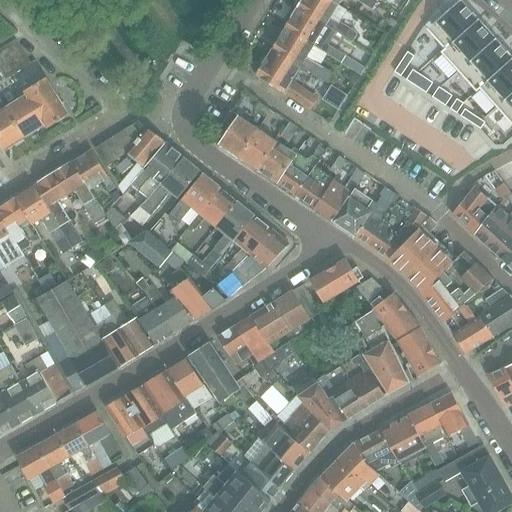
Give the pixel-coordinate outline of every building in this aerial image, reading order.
[(332,17),(339,5),(330,0),(302,0),(298,8),(326,26),(352,43),(358,34),(332,17)] [(330,0),(339,5),(342,0),(356,0),(373,10),(378,2),(375,0),(330,0)] [(428,29),(428,30),(445,49),(478,20),(460,0),(444,15),(428,29)] [(345,57),(333,49),(318,40),(326,26),(298,8),(285,28),(314,46),(327,55),(341,63),(345,57)] [(445,49),(441,52),(459,72),(496,39),(478,20),(445,49)] [(301,67),(327,84),(333,74),(320,66),(327,55),(314,46),(285,28),(272,49),(301,67)] [(0,50),(0,63),(1,65),(0,65),(0,70),(6,80),(32,64),(17,39),(0,50)] [(511,57),(496,39),(459,72),(477,92),(480,89),(480,88),(511,58),(511,57)] [(256,75),(311,110),(318,98),(292,82),(301,67),(272,49),(257,75),(256,74),(256,75)] [(408,52),(402,62),(408,66),(415,56),(408,52)] [(345,57),(341,63),(350,69),(356,59),(348,53),(345,57)] [(511,58),(480,88),(480,89),(497,107),(511,93),(511,58)] [(402,62),(395,72),(402,76),(408,66),(402,62)] [(413,70),(407,80),(413,84),(420,74),(413,70)] [(420,74),(413,84),(420,89),(427,79),(420,74)] [(27,95),(7,108),(25,137),(46,124),(48,128),(69,115),(63,105),(63,104),(57,95),(57,96),(46,78),(25,91),(27,95)] [(427,79),(420,89),(427,93),(433,83),(427,79)] [(339,110),(348,96),(332,86),(323,100),(339,110)] [(439,87),(433,97),(439,102),(446,92),(439,87)] [(446,92),(439,102),(446,106),(453,96),(446,92)] [(511,93),(497,107),(511,124),(511,93)] [(457,99),(451,109),(457,114),(464,104),(457,99)] [(267,117),(271,111),(259,102),(255,109),(267,117)] [(0,144),(4,151),(25,137),(7,108),(0,112),(0,144)] [(465,109),(461,116),(471,123),(475,116),(465,109)] [(220,144),(240,157),(258,130),(231,112),(218,132),(220,144)] [(290,122),(277,114),(276,113),(272,121),(285,130),(290,122)] [(475,116),(471,123),(481,129),(485,123),(475,116)] [(374,139),(385,123),(377,117),(366,134),(374,139)] [(131,185),(133,183),(167,143),(139,121),(95,148),(107,167),(125,156),(127,153),(141,164),(132,174),(131,173),(125,180),(120,187),(124,194),(131,185)] [(290,122),(285,130),(280,137),(289,143),(298,128),(290,122)] [(277,142),(258,130),(240,157),(258,170),(277,142)] [(299,152),(294,148),(293,148),(291,152),(277,142),(258,170),(278,183),(296,155),(297,155),(297,154),(299,152)] [(167,143),(133,183),(139,188),(145,192),(151,197),(162,184),(184,158),(167,143)] [(325,152),(320,146),(319,145),(313,157),(307,161),(297,154),(297,155),(296,155),(278,183),(296,195),(315,166),(316,167),(319,160),(325,152)] [(92,150),(73,162),(90,190),(103,181),(110,192),(115,188),(92,150)] [(340,157),(332,169),(338,174),(346,162),(340,157)] [(150,198),(143,205),(153,214),(168,195),(166,193),(168,190),(179,198),(200,172),(201,172),(184,158),(162,184),(151,197),(150,198)] [(100,205),(90,190),(73,162),(54,174),(67,195),(76,190),(84,205),(83,205),(95,224),(107,217),(105,215),(100,205)] [(296,195),(315,208),(334,180),(316,167),(315,166),(296,195)] [(359,184),(358,184),(365,174),(357,169),(352,178),(351,178),(344,189),(333,182),(335,180),(334,180),(315,208),(334,221),(355,189),(356,189),(359,184)] [(58,201),(67,195),(54,174),(35,186),(60,227),(73,248),(83,242),(58,201)] [(179,224),(182,220),(190,226),(221,188),(203,174),(169,216),(179,224)] [(504,201),(505,199),(511,192),(504,183),(498,188),(497,192),(504,201)] [(64,254),(73,248),(60,227),(35,186),(16,198),(29,219),(32,225),(42,219),(50,233),(51,233),(64,254)] [(467,198),(466,198),(453,215),(474,236),(489,218),(497,207),(475,187),(467,198)] [(221,188),(190,226),(196,230),(206,218),(217,227),(238,202),(221,188)] [(394,204),(382,196),(377,204),(373,201),(356,189),(355,189),(334,221),(356,236),(368,217),(380,226),(394,204)] [(100,205),(105,215),(121,197),(117,191),(110,196),(111,197),(100,205)] [(16,198),(0,208),(0,214),(22,252),(32,246),(19,225),(29,219),(16,198)] [(255,216),(238,202),(217,227),(225,234),(213,250),(221,257),(234,241),(255,216)] [(427,216),(416,209),(412,215),(394,204),(380,226),(368,217),(356,236),(390,259),(409,239),(430,218),(427,216)] [(489,218),(474,236),(475,236),(476,236),(487,246),(510,218),(509,217),(497,207),(489,218)] [(511,212),(509,217),(510,218),(487,246),(499,256),(499,257),(511,241),(511,219),(511,218),(511,212)] [(25,256),(22,252),(0,214),(0,257),(6,268),(7,267),(6,266),(23,256),(24,257),(25,256)] [(223,270),(228,276),(251,254),(272,230),(255,216),(234,241),(243,248),(232,260),(233,261),(223,270)] [(430,218),(409,239),(443,272),(443,273),(453,263),(438,247),(427,236),(438,225),(430,218)] [(161,219),(149,233),(158,240),(170,227),(161,219)] [(287,242),(272,230),(251,254),(228,276),(217,285),(229,299),(267,268),(288,247),(287,242)] [(158,240),(149,233),(147,231),(130,242),(146,256),(159,241),(158,240)] [(409,239),(390,259),(423,292),(443,272),(409,239)] [(172,252),(159,241),(146,256),(160,267),(172,252)] [(511,241),(499,257),(499,256),(498,257),(511,269),(511,241)] [(187,263),(193,256),(181,246),(174,253),(187,263)] [(194,255),(193,256),(187,263),(204,277),(211,269),(194,255)] [(311,281),(324,303),(359,281),(346,259),(311,281)] [(492,279),(477,265),(461,279),(471,288),(476,293),(492,279)] [(225,301),(225,300),(224,300),(213,290),(205,297),(190,279),(180,269),(173,274),(180,285),(171,292),(176,298),(195,320),(225,301)] [(423,292),(422,293),(444,323),(454,314),(459,310),(458,308),(460,306),(463,304),(476,293),(471,288),(464,295),(459,289),(451,295),(446,288),(453,283),(443,273),(443,272),(423,292)] [(176,298),(167,303),(153,284),(150,287),(143,278),(137,283),(144,291),(148,297),(149,297),(175,332),(195,320),(176,298)] [(370,304),(383,289),(372,278),(357,287),(370,304)] [(37,299),(56,332),(87,385),(119,367),(95,327),(68,281),(37,299)] [(0,286),(0,298),(9,293),(4,285),(0,286)] [(274,352),(270,344),(320,313),(314,301),(304,285),(294,291),(293,291),(252,316),(269,344),(274,352)] [(480,318),(493,337),(511,323),(511,298),(503,289),(486,301),(492,309),(480,317),(481,318),(480,318)] [(394,293),(391,296),(374,309),(375,310),(373,311),(382,324),(383,327),(386,325),(399,342),(400,343),(421,329),(421,328),(394,293)] [(15,295),(2,302),(9,315),(22,307),(15,295)] [(156,344),(175,332),(149,297),(148,297),(131,309),(138,318),(156,344)] [(24,305),(30,318),(43,312),(37,299),(24,305)] [(105,305),(112,316),(138,356),(156,344),(138,318),(125,326),(123,322),(127,320),(114,300),(105,305)] [(454,314),(444,323),(453,334),(465,354),(471,351),(474,349),(477,347),(493,337),(480,318),(479,317),(476,319),(467,306),(465,307),(463,304),(460,306),(470,320),(462,325),(454,314)] [(382,324),(373,311),(348,328),(353,336),(362,331),(373,349),(364,354),(388,393),(410,382),(390,340),(383,327),(382,324)] [(119,367),(138,356),(112,316),(95,327),(119,367)] [(252,316),(236,326),(258,363),(265,359),(271,369),(296,351),(290,342),(274,352),(269,344),(252,316)] [(325,320),(315,327),(319,333),(329,326),(325,320)] [(236,326),(218,338),(230,355),(237,351),(243,361),(250,357),(254,365),(258,363),(236,326)] [(441,364),(421,329),(400,343),(405,352),(402,354),(413,380),(441,364)] [(45,338),(51,349),(76,392),(87,385),(56,332),(45,338)] [(240,389),(210,343),(190,356),(220,402),(240,389)] [(29,370),(18,377),(21,383),(38,414),(58,402),(72,394),(55,365),(48,353),(46,349),(24,362),(29,370)] [(366,407),(385,395),(360,355),(351,361),(355,367),(359,364),(364,372),(350,381),(366,407)] [(211,396),(187,358),(168,370),(187,399),(186,400),(189,405),(190,404),(193,402),(196,406),(211,396)] [(265,359),(258,363),(254,366),(261,377),(271,369),(265,359)] [(19,425),(38,414),(21,383),(10,365),(0,370),(0,394),(0,395),(2,394),(19,425)] [(501,398),(507,408),(511,404),(511,382),(504,368),(488,375),(501,398)] [(172,430),(186,422),(197,414),(190,404),(189,405),(186,400),(187,399),(168,370),(143,386),(172,430)] [(325,376),(318,381),(318,382),(348,419),(366,407),(350,381),(334,391),(325,376)] [(315,377),(295,391),(299,395),(305,402),(305,403),(313,410),(330,431),(331,430),(348,419),(318,382),(318,381),(315,377)] [(172,432),(173,431),(172,430),(143,386),(106,407),(127,439),(143,429),(154,446),(160,447),(175,437),(172,432)] [(478,442),(473,432),(452,393),(431,404),(447,436),(447,437),(460,430),(469,448),(478,442)] [(0,435),(19,425),(2,394),(0,395),(0,394),(0,435)] [(310,453),(330,431),(313,410),(305,403),(305,402),(299,395),(296,397),(303,404),(285,424),(281,420),(278,423),(310,453)] [(431,404),(409,415),(425,447),(436,467),(444,462),(433,443),(447,436),(431,404)] [(98,412),(77,424),(103,470),(114,463),(107,451),(106,452),(99,441),(110,434),(98,412)] [(233,423),(228,415),(213,426),(219,433),(233,423)] [(382,430),(400,464),(401,463),(400,461),(425,447),(409,415),(382,430)] [(310,453),(278,423),(278,424),(279,425),(263,443),(258,438),(257,439),(258,440),(266,446),(294,472),(310,453)] [(92,476),(103,470),(77,424),(57,435),(70,457),(80,451),(87,462),(85,463),(92,476)] [(382,430),(354,444),(367,464),(376,472),(390,465),(392,468),(400,464),(382,430)] [(57,435),(37,446),(63,492),(64,492),(74,486),(67,473),(66,474),(60,463),(70,457),(57,435)] [(220,456),(232,443),(223,435),(211,448),(220,456)] [(272,500),(283,486),(294,472),(266,446),(258,440),(245,456),(252,462),(240,475),(272,500)] [(380,475),(376,472),(367,464),(354,444),(335,463),(350,478),(357,471),(371,485),(380,475)] [(484,445),(481,447),(438,471),(445,482),(462,472),(462,471),(490,456),(484,445)] [(55,503),(64,498),(66,496),(64,492),(63,492),(37,446),(17,458),(29,480),(41,474),(47,485),(45,486),(55,503)] [(184,449),(166,460),(171,469),(189,457),(184,449)] [(511,494),(490,456),(462,471),(462,472),(470,486),(463,491),(472,506),(479,502),(484,511),(495,511),(511,503),(511,494)] [(335,463),(321,478),(348,502),(361,489),(364,492),(371,485),(357,471),(350,478),(335,463)] [(127,479),(123,475),(117,467),(106,474),(115,486),(127,479)] [(153,492),(145,481),(136,467),(123,475),(127,479),(139,493),(135,497),(149,511),(163,511),(167,509),(152,493),(153,492)] [(261,511),(272,500),(240,475),(237,473),(226,485),(233,491),(258,511),(261,511)] [(420,494),(437,483),(431,474),(414,485),(420,494)] [(350,511),(354,507),(348,502),(321,478),(311,488),(300,502),(312,511),(342,511),(345,509),(349,511),(350,511)] [(92,481),(66,496),(64,498),(71,510),(102,493),(92,481)] [(437,483),(420,494),(416,496),(423,507),(424,508),(446,494),(438,482),(437,483)] [(258,511),(233,491),(226,485),(215,498),(222,504),(231,511),(258,511)] [(410,502),(409,502),(419,511),(423,507),(416,496),(420,494),(414,485),(408,491),(405,488),(400,493),(410,502)] [(192,511),(202,511),(196,508),(201,502),(197,498),(192,504),(196,508),(192,511)] [(231,511),(222,504),(215,498),(203,511),(231,511)] [(312,511),(300,502),(292,511),(312,511)] [(419,511),(409,502),(402,511),(420,511),(419,511)]
